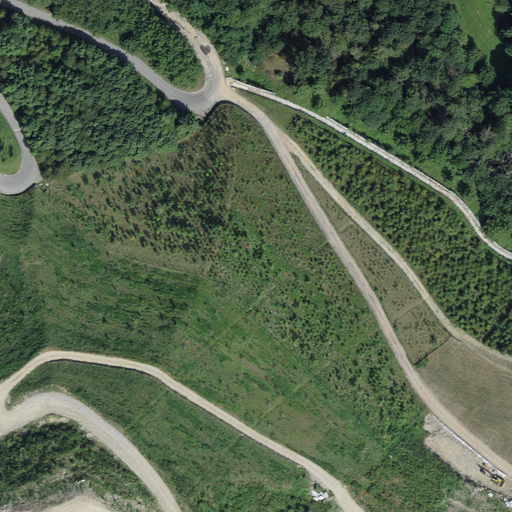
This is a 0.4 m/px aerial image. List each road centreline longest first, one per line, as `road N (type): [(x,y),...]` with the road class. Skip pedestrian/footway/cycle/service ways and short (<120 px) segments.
road 1 (track): [(212,89),(270,128),(412,380),(470,453),(492,511)]
road 2 (track): [(1,0),(120,54),(192,99),(212,89),(211,63),(193,32),(156,0)]
road 3 (track): [(276,139),(405,269),(440,319),(511,379)]
